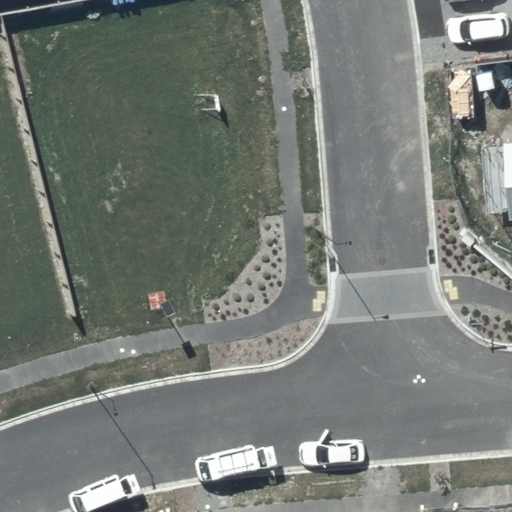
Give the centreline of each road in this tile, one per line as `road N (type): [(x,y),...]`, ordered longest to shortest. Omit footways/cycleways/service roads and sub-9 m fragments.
road 1 (residential): [(0,480),(146,435),(399,404)]
road 2 (residential): [(358,0),(399,404)]
